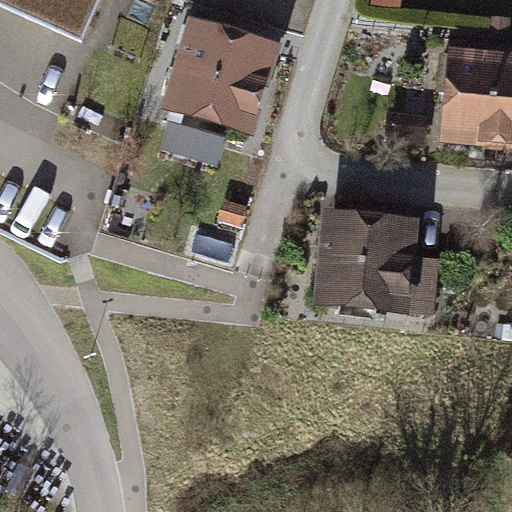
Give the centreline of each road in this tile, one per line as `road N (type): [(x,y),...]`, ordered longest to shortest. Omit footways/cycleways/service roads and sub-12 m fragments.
road 1 (residential): [(0,297),(19,315),(75,414),(103,511)]
road 2 (residential): [(291,156),(336,176),(511,192)]
road 3 (residential): [(339,0),(291,156)]
